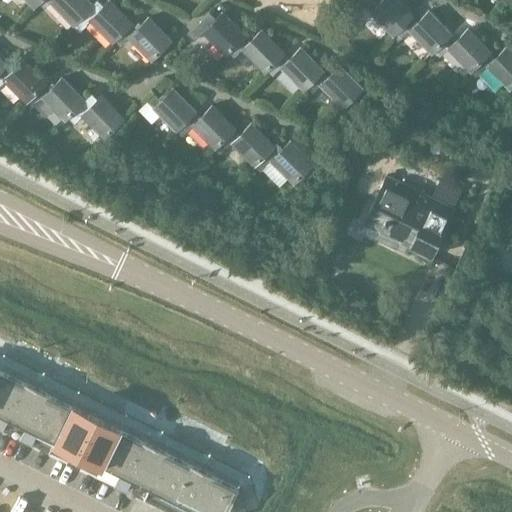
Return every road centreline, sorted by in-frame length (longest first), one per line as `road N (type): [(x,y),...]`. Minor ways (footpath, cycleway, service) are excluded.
road 1 (tertiary): [(511,459),(154,282)]
road 2 (tertiary): [(154,282),(0,200)]
road 3 (tertiary): [(0,229),(154,282)]
